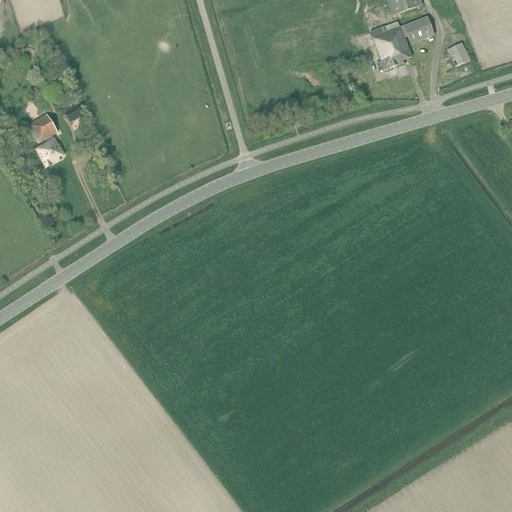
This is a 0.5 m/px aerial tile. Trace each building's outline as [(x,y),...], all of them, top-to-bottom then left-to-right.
[(419,0),(385,0),(392,17),(422,6),(419,0)] [(397,23),(370,34),(376,51),(381,63),(376,65),(379,73),(384,71),(384,72),(396,67),(397,69),(404,66),(403,62),(411,59),(404,39),(408,37),(411,45),(434,36),(427,18),(399,28),(397,23)] [(461,44),(446,51),(455,68),(470,62),(461,44)] [(26,45),(24,52),(36,56),(38,48),(26,45)] [(77,107),(65,113),(70,123),(83,117),(77,107)] [(48,116),(29,127),(40,144),(47,140),(49,142),(35,151),(47,170),(60,162),(59,160),(65,156),(55,138),(51,141),(50,139),(58,134),(48,116)]
